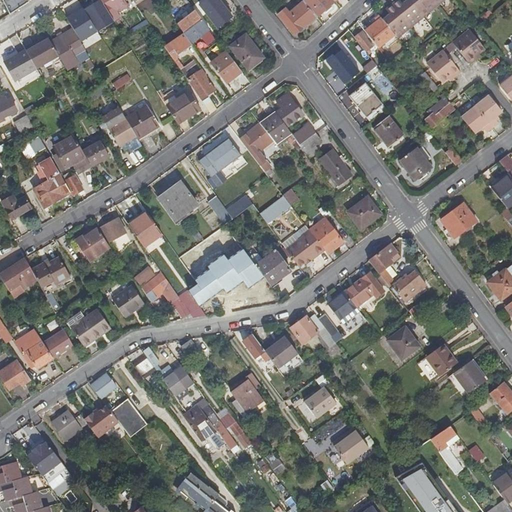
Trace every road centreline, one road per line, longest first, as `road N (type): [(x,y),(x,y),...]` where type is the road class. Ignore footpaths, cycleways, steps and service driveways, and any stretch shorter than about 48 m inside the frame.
road 1 (residential): [(0,429),(136,337),(290,309),(410,217)]
road 2 (residential): [(298,61),(140,180),(29,242)]
road 3 (residential): [(298,61),(410,217)]
road 4 (residential): [(410,217),(511,354)]
road 5 (residential): [(410,217),(511,137)]
